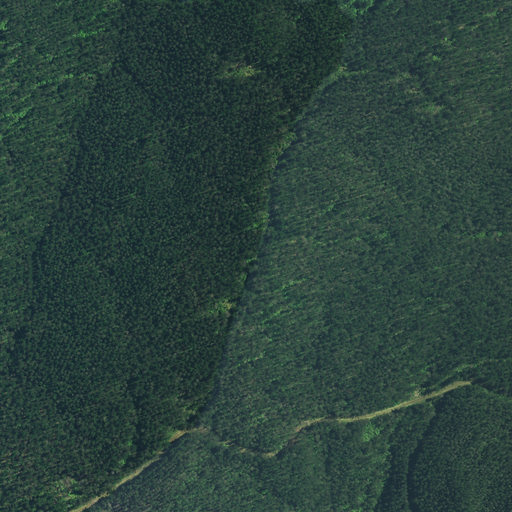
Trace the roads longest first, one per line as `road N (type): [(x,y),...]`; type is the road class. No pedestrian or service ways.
road 1 (track): [(194,424),(267,224),(292,122),(344,71),(406,78),(439,105)]
road 2 (track): [(511,397),(461,379),(423,400),(366,414),(311,415),(293,440),(271,451),(236,449),(194,424)]
road 3 (track): [(194,424),(118,484),(64,511)]
